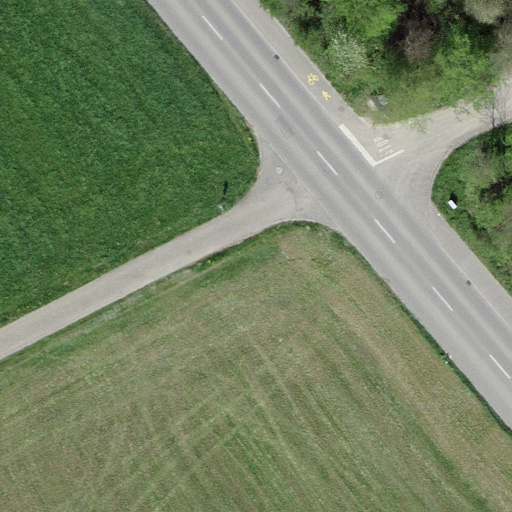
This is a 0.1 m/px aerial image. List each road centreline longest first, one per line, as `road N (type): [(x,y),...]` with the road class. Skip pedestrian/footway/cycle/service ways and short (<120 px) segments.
road 1 (track): [(0,346),(236,224),(511,104)]
road 2 (tertiary): [(190,0),(511,383)]
